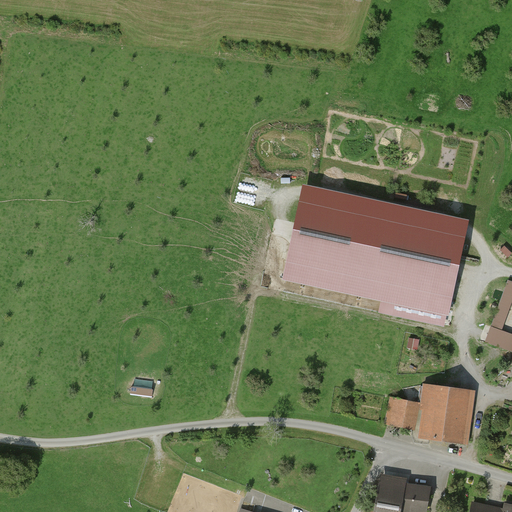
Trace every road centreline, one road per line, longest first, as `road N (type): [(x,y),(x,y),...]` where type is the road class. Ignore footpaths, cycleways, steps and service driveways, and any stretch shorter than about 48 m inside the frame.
road 1 (unclassified): [(0,438),(73,441),(279,420),(511,479)]
road 2 (track): [(230,421),(253,297),(265,292),(463,339)]
